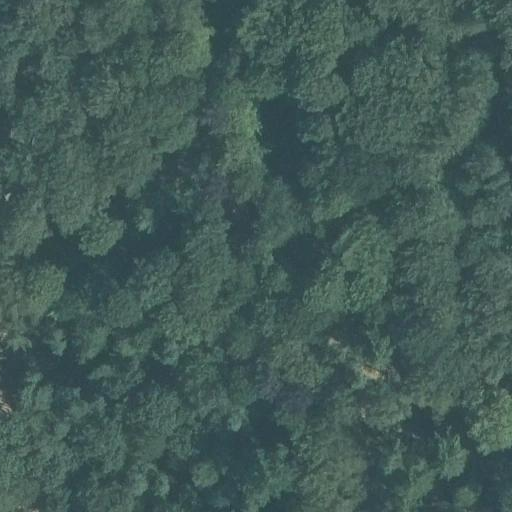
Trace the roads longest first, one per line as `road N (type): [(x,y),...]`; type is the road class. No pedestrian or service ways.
road 1 (track): [(348,511),(278,302),(194,0)]
road 2 (track): [(467,0),(455,223),(464,324),(511,498)]
road 3 (track): [(274,511),(283,441),(303,378)]
